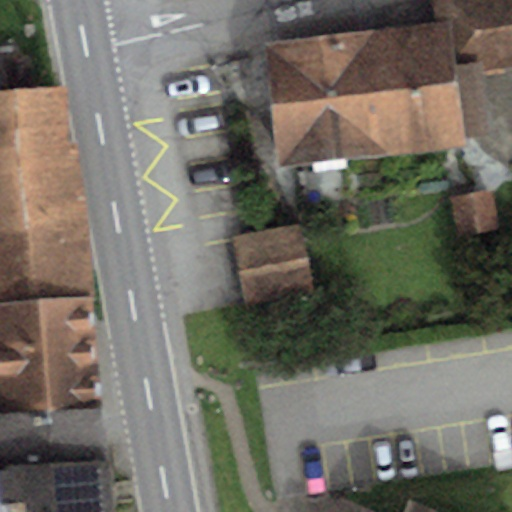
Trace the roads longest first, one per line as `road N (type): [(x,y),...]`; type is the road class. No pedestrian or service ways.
road 1 (primary): [(88,53),(169,511)]
road 2 (residential): [(88,53),(294,0)]
road 3 (unknown): [(277,421),(212,380),(145,377)]
